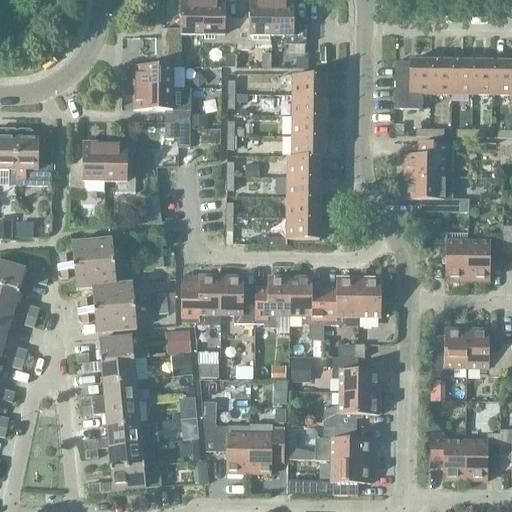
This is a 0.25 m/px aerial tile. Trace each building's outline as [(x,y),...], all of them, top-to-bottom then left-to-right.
[(168,30),(162,30),(162,41),(168,41),(168,55),(181,55),(182,36),(203,37),(203,0),(180,0),(180,31),(168,30)] [(203,0),(203,37),(224,37),(223,45),(237,45),(237,20),(225,20),(225,0),(203,0)] [(237,45),(237,50),(250,50),(251,42),(259,42),(259,37),(271,38),(272,0),(249,0),(250,20),(237,20),(237,45)] [(272,0),(271,38),(285,38),(285,46),(306,46),(306,21),(294,21),(294,0),(272,0)] [(134,67),(133,89),(173,90),(173,68),(181,69),(181,55),(168,55),(168,41),(162,41),(156,40),(156,55),(156,67),(134,67)] [(430,95),(431,62),(410,62),(410,63),(395,63),(395,110),(422,111),(422,95),(430,95)] [(451,63),(431,62),(430,95),(451,95),(451,63)] [(472,63),(451,63),(451,95),(471,96),(472,63)] [(492,63),(472,63),(471,96),(492,96),(492,63)] [(511,90),(511,63),(492,63),(492,96),(511,96),(511,90)] [(292,77),(292,98),(325,98),(325,77),(292,77)] [(133,89),(133,112),(165,112),(165,124),(177,125),(177,124),(190,125),(190,111),(190,90),(173,90),(133,89)] [(292,98),(292,118),(325,118),(325,98),(292,98)] [(292,118),(292,138),(324,139),(325,118),(292,118)] [(165,124),(165,140),(177,140),(177,150),(190,150),(190,125),(177,124),(177,125),(165,124)] [(0,133),(0,171),(9,172),(9,188),(16,188),(17,139),(18,139),(18,133),(15,131),(4,131),(1,133),(0,133)] [(19,131),(18,133),(18,139),(17,139),(16,188),(51,188),(53,133),(38,133),(38,134),(33,134),(30,131),(19,131)] [(292,138),(291,158),(291,159),(320,159),(320,160),(324,160),(324,139),(292,138)] [(70,166),(70,191),(84,191),(84,183),(105,184),(105,144),(83,144),(83,166),(70,166)] [(105,144),(105,184),(117,184),(117,194),(135,194),(135,177),(127,177),(128,144),(105,144)] [(419,144),(419,157),(405,156),(404,179),(444,179),(453,179),(453,145),(419,144)] [(511,160),(511,145),(495,146),(495,160),(511,160)] [(287,158),(287,179),(320,179),(320,160),(320,159),(291,159),(291,158),(287,158)] [(287,179),(287,199),(320,200),(320,179),(287,179)] [(444,179),(404,179),(404,201),(442,202),(442,214),(452,214),(452,201),(444,201),(444,179)] [(287,199),(286,220),(319,220),(320,200),(287,199)] [(319,220),(286,220),(286,241),(319,241),(319,220)] [(511,227),(502,228),(502,236),(503,238),(502,253),(511,252),(511,227)] [(445,283),(467,283),(468,243),(446,243),(446,235),(433,235),(433,245),(446,245),(445,283)] [(502,236),(490,236),(483,236),(481,243),(468,243),(467,283),(490,283),(490,260),(502,260),(502,253),(503,238),(502,236)] [(114,264),(113,253),(112,241),(72,244),(74,268),(114,264)] [(153,261),(163,260),(162,250),(152,251),(153,261)] [(57,260),(58,266),(67,266),(66,257),(60,257),(57,260)] [(163,260),(153,261),(154,270),(164,269),(163,260)] [(0,263),(0,286),(20,292),(26,271),(0,263)] [(114,264),(74,268),(76,291),(92,290),(128,286),(128,285),(126,263),(114,264)] [(67,271),(58,272),(59,278),(62,281),(68,280),(67,271)] [(40,275),(37,284),(46,287),(49,278),(40,275)] [(199,277),(199,287),(181,287),(180,313),(182,325),(198,325),(198,327),(221,328),(221,318),(221,278),(199,277)] [(244,278),(221,278),(221,318),(234,318),(234,326),(255,326),(255,301),(243,301),(244,278)] [(267,278),(267,289),(255,289),(255,301),(255,326),(264,326),(264,329),(276,329),(276,318),(289,318),(290,278),(267,278)] [(323,342),(324,327),(324,301),(324,289),(312,288),(312,279),(290,278),(289,318),(301,319),(301,323),(306,327),(309,327),(309,339),(312,342),(323,342)] [(324,289),(324,301),(324,327),(339,327),(345,323),(345,319),(358,319),(358,279),(336,279),(336,289),(324,289)] [(358,279),(358,319),(380,320),(381,280),(358,279)] [(128,285),(128,286),(92,290),(94,312),(135,308),(132,285),(128,285)] [(0,286),(0,309),(13,313),(20,292),(0,286)] [(157,306),(167,305),(166,296),(157,297),(157,306)] [(77,305),(78,311),(87,310),(86,301),(80,302),(77,305)] [(167,305),(157,306),(158,315),(168,315),(167,305)] [(30,308),(28,315),(37,318),(39,311),(30,308)] [(94,312),(96,336),(137,332),(135,308),(94,312)] [(0,309),(0,331),(7,334),(13,313),(0,309)] [(37,318),(28,315),(26,322),(35,325),(37,318)] [(88,316),(78,316),(79,323),(82,325),(88,324),(88,316)] [(432,353),(432,378),(453,378),(453,371),(466,371),(467,331),(445,331),(444,353),(432,353)] [(467,331),(466,371),(488,371),(488,379),(501,379),(501,371),(501,369),(500,369),(501,361),(501,353),(489,353),(489,331),(467,331)] [(132,338),(99,341),(101,364),(134,360),(149,359),(148,349),(133,350),(132,338)] [(501,361),(500,369),(501,369),(501,371),(511,370),(511,345),(501,345),(501,353),(501,361)] [(354,359),(364,359),(365,346),(355,346),(354,359)] [(18,350),(15,359),(24,362),(27,353),(18,350)] [(76,357),(77,366),(89,365),(88,356),(76,357)] [(24,362),(15,359),(12,368),(22,371),(24,362)] [(332,372),(332,381),(339,381),(339,394),(379,394),(380,372),(357,372),(358,359),(332,359),(332,372)] [(134,360),(101,364),(103,385),(136,382),(134,360)] [(89,365),(77,366),(78,375),(90,374),(89,365)] [(220,366),(199,365),(199,380),(220,381),(220,366)] [(104,397),(92,399),(93,408),(94,407),(105,406),(138,403),(136,382),(103,385),(104,397)] [(288,385),(274,384),(274,406),(287,406),(288,385)] [(3,402),(12,404),(14,395),(5,392),(3,402)] [(323,411),(323,428),(331,428),(348,428),(348,429),(356,429),(356,416),(379,417),(379,394),(339,394),(339,407),(323,411)] [(92,399),(80,400),(81,409),(85,408),(93,408),(92,399)] [(94,407),(93,408),(94,417),(106,415),(107,428),(140,425),(138,403),(105,406),(94,407)] [(85,408),(81,409),(82,418),(94,417),(93,408),(85,408)] [(0,419),(0,428),(7,430),(9,421),(0,419)] [(198,441),(196,420),(182,421),(183,442),(191,442),(198,441)] [(108,440),(96,442),(97,451),(109,450),(142,446),(158,445),(156,423),(140,425),(107,428),(108,440)] [(271,476),(271,465),(283,465),(284,429),(271,429),(271,427),(249,427),(249,436),(249,476),(271,476)] [(226,475),(249,476),(249,436),(237,436),(237,429),(203,428),(206,454),(227,454),(226,475)] [(314,441),(314,462),(330,463),(370,463),(371,441),(348,440),(348,429),(348,428),(331,428),(323,428),(323,441),(314,441)] [(511,431),(500,432),(500,436),(500,445),(500,457),(511,457),(511,479),(511,431)] [(431,435),(430,470),(443,471),(442,482),(465,483),(465,443),(444,442),(444,435),(431,435)] [(465,443),(465,483),(487,483),(488,445),(500,445),(500,436),(487,435),(487,443),(465,443)] [(96,442),(84,443),(85,452),(97,451),(96,442)] [(142,446),(109,450),(111,471),(151,467),(151,459),(143,459),(142,446)] [(97,451),(85,452),(86,461),(98,460),(97,451)] [(322,484),(322,497),(332,497),(348,497),(348,485),(370,485),(370,463),(330,463),(330,484),(322,484)] [(112,484),(100,485),(101,494),(113,493),(162,489),(159,466),(151,467),(111,471),(112,484)] [(101,494),(100,485),(88,486),(89,495),(101,494)]
